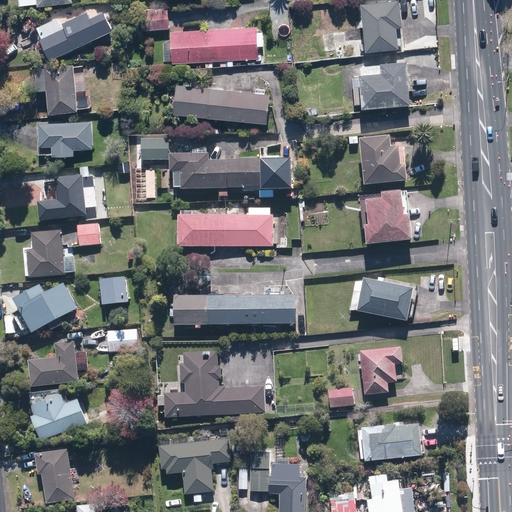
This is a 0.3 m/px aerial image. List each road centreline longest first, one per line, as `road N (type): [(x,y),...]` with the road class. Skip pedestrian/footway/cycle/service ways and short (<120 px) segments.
road 1 (primary): [(493,213),(502,511)]
road 2 (primary): [(473,0),(493,213)]
